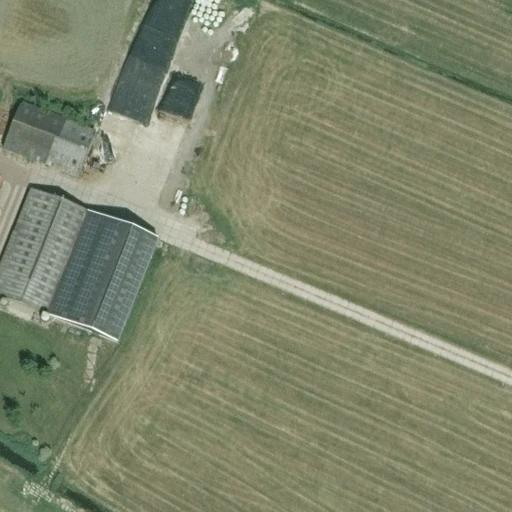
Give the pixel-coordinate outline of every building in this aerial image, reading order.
[(166,0),(182,8),(186,0),(166,0)] [(152,14),(119,104),(140,112),(173,22),(152,14)] [(204,113),(212,97),(194,88),(186,104),(204,113)] [(22,104),(4,150),(77,178),(95,132),(22,104)] [(110,124),(129,133),(136,120),(117,111),(110,124)] [(0,267),(0,297),(52,318),(116,344),(157,241),(30,190),(0,267)]
